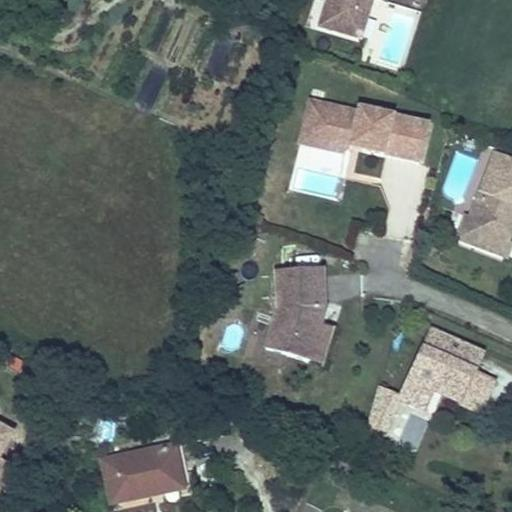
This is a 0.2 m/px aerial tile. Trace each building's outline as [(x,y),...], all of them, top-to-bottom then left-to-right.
[(327,0),(319,27),(353,38),(364,0),(371,0),(373,0),(375,1),(375,0),(327,0)] [(364,0),(353,38),(360,40),(373,0),(371,0),(364,0)] [(298,145),(314,149),(325,107),(308,103),(298,145)] [(325,107),(314,149),(340,155),(348,151),(349,148),(350,144),(381,152),(380,156),(418,164),(427,126),(368,112),(366,117),(325,107)] [(350,144),(349,148),(380,156),(381,152),(350,144)] [(493,248),(508,242),(511,230),(511,220),(508,212),(511,204),(511,163),(493,156),(470,217),(470,218),(475,220),(468,239),(493,248)] [(468,239),(475,220),(470,218),(470,217),(465,215),(456,240),(507,259),(511,244),(511,243),(508,242),(493,248),(468,239)] [(266,350),(309,363),(317,337),(312,336),(314,328),(319,329),(320,327),(325,308),(323,308),(321,269),(276,271),(278,309),(266,350)] [(312,336),(317,337),(309,363),(320,366),(331,331),(320,327),(319,329),(314,328),(312,336)] [(431,330),(405,387),(431,399),(434,392),(459,404),(462,397),(464,397),(477,367),(484,354),(431,330)] [(462,397),(459,404),(480,413),(497,376),(477,367),(464,397),(462,397)] [(371,416),(389,425),(401,399),(426,410),(431,399),(405,387),(400,397),(379,388),(371,416)] [(393,443),(419,450),(428,418),(403,411),(393,443)] [(371,416),(367,429),(384,437),(389,425),(371,416)] [(0,428),(0,437),(7,442),(11,435),(0,428)] [(101,462),(111,504),(152,496),(151,489),(181,482),(174,447),(101,462)]
